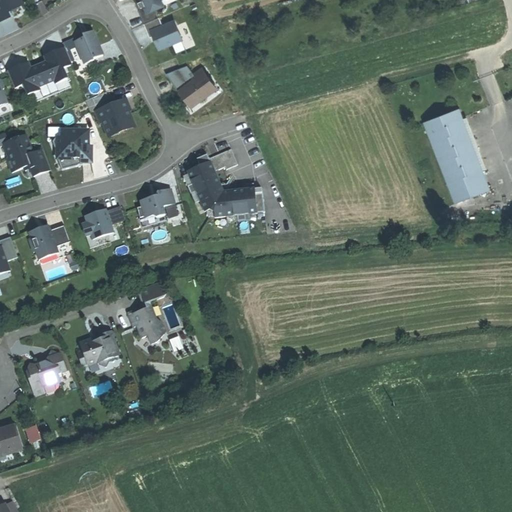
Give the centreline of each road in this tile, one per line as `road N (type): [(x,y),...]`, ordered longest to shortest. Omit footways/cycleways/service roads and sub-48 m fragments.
road 1 (track): [(3,481),(245,404),(344,363),(511,340)]
road 2 (track): [(511,45),(245,117)]
road 3 (residential): [(0,218),(142,174),(175,144)]
road 4 (residential): [(175,144),(99,0)]
road 5 (track): [(197,0),(245,117)]
